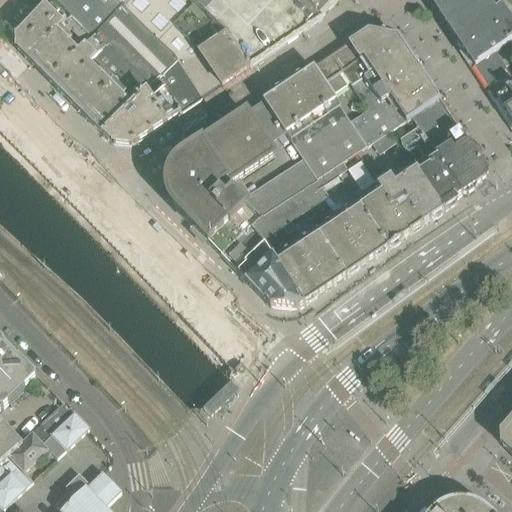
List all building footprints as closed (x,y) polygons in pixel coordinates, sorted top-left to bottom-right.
[(56,0),(18,41),(17,41),(18,52),(61,95),(104,139),(104,138),(159,83),(177,64),(215,27),(232,45),(250,71),(322,23),(322,21),(342,0),(56,0)] [(511,0),(428,0),(483,82),(504,70),(511,64),(511,0)] [(250,71),(232,45),(215,27),(177,64),(203,103),(250,71)] [(368,76),(405,51),(398,41),(368,35),(349,48),(368,76)] [(333,99),(350,87),(368,76),(349,48),(314,72),(333,99)] [(440,104),(423,78),(405,51),(368,76),(350,87),(333,99),(351,126),(368,152),(373,148),(389,137),(407,126),(440,104)] [(177,64),(159,83),(104,138),(111,146),(135,148),(203,103),(177,64)] [(511,81),(504,70),(483,82),(511,124),(511,81)] [(368,152),(351,126),(333,99),(314,72),(265,104),(287,139),(317,184),(334,173),(343,167),(358,157),(368,152)] [(241,185),(279,160),(272,149),(287,139),(265,104),(264,106),(263,107),(247,117),(182,160),(176,165),(171,171),(168,177),(167,184),(166,188),(167,196),(169,203),(173,209),(177,213),(208,245),(222,258),(253,233),(259,227),(258,225),(242,208),(244,207),(230,192),(241,185)] [(477,189),(486,183),(488,176),(440,104),(407,126),(428,157),(413,166),(425,185),(445,215),(458,206),(456,203),(462,199),(467,200),(476,194),(477,189)] [(380,159),(397,148),(389,137),(373,148),(380,159)] [(388,253),(438,219),(445,215),(425,185),(413,166),(379,189),(356,206),(357,208),(388,253)] [(323,191),(339,180),(334,173),(317,184),(314,187),(324,203),(329,199),(323,191)] [(324,203),(314,187),(293,201),(304,218),(308,224),(316,218),(312,211),(324,203)] [(304,218),(293,201),(272,216),(288,239),(296,234),(291,227),(304,218)] [(305,309),(388,253),(357,208),(348,214),(345,210),(333,219),(330,214),(320,221),(325,230),(306,242),(304,238),(281,253),(284,257),(275,263),(305,309)] [(288,239),(272,216),(258,225),(259,227),(253,233),(265,248),(268,252),(274,247),(270,240),(277,236),(282,244),(288,239)] [(275,263),(268,252),(265,248),(257,256),(243,242),(253,233),(222,258),(221,259),(238,276),(265,304),(264,304),(271,311),(298,314),(305,309),(275,263)] [(16,358),(13,360),(2,349),(5,346),(0,340),(0,410),(4,406),(34,376),(16,358)] [(58,464),(89,434),(89,433),(74,418),(74,419),(64,408),(32,437),(49,454),(58,464)] [(25,477),(49,454),(32,437),(22,447),(0,423),(0,469),(3,467),(27,493),(34,486),(25,477)] [(511,425),(502,437),(502,448),(511,456),(511,425)] [(27,493),(3,467),(0,469),(0,510),(1,511),(8,511),(28,494),(27,493)] [(106,511),(122,497),(105,479),(103,477),(90,490),(79,479),(66,492),(66,500),(56,510),(57,511),(106,511)]
